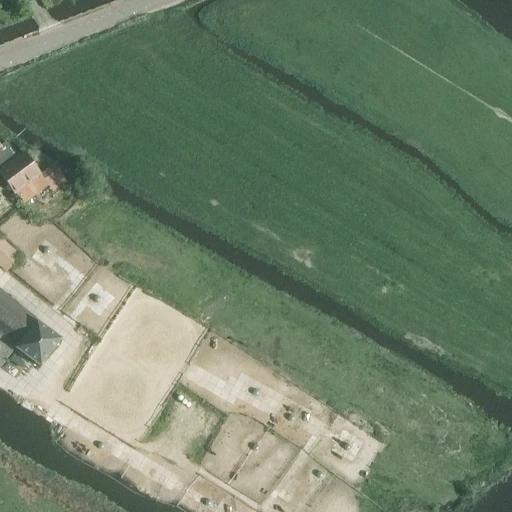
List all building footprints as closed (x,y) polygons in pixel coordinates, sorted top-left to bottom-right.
[(0,161),(12,152),(7,145),(1,150),(0,148),(0,161)] [(12,152),(0,161),(0,175),(15,196),(42,178),(40,176),(25,156),(19,160),(12,152)] [(54,166),(40,176),(42,178),(48,186),(61,176),(54,166)] [(0,266),(7,273),(21,258),(0,238),(0,266)] [(0,366),(1,368),(15,349),(40,367),(60,341),(35,322),(38,319),(0,290),(0,366)]
